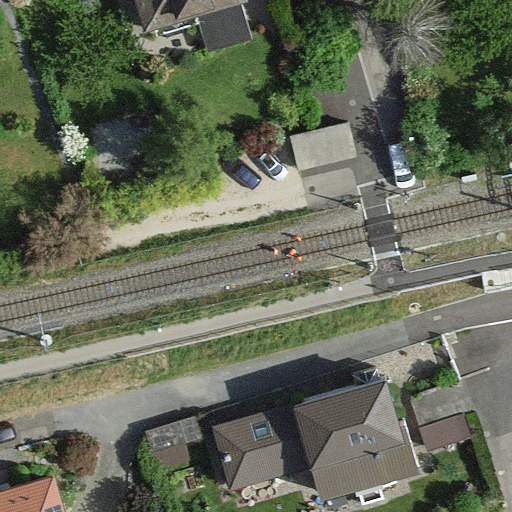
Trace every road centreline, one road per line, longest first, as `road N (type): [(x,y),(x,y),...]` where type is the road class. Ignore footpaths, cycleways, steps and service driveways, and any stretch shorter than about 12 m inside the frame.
road 1 (residential): [(488,310),(0,449)]
road 2 (residential): [(346,0),(371,188)]
road 3 (residential): [(488,310),(511,432)]
